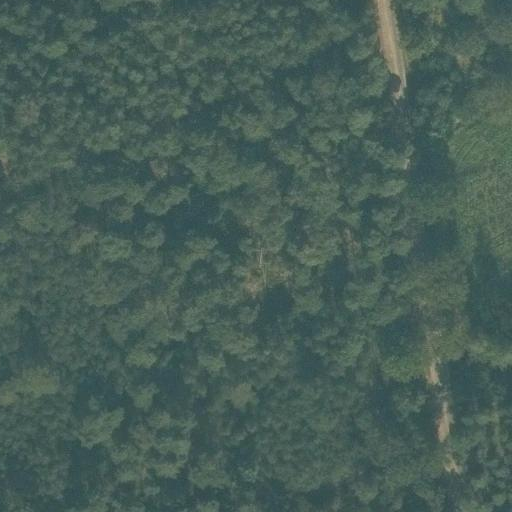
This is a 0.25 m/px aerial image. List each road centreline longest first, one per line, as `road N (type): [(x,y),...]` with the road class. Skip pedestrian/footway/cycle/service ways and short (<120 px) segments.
road 1 (track): [(424,343),(366,0)]
road 2 (track): [(424,343),(461,511)]
